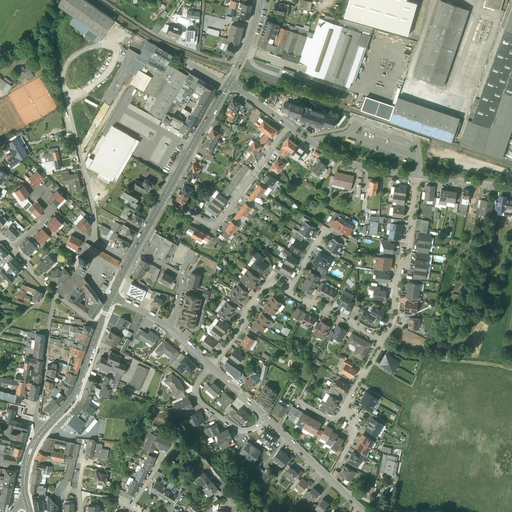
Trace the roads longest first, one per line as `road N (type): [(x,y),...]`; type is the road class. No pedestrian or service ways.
road 1 (residential): [(128,261),(92,240),(62,79),(76,54),(119,44)]
road 2 (residential): [(163,198),(213,226),(288,126)]
road 3 (residential): [(418,175),(393,319),(382,340)]
road 4 (residential): [(46,429),(35,422),(56,294)]
road 5 (residential): [(382,340),(340,414),(355,429),(339,461)]
road 6 (residential): [(288,126),(342,161),(418,175)]
road 7 (secondary): [(163,198),(228,82)]
road 8 (residential): [(360,511),(265,419)]
road 9 (residential): [(211,366),(197,384),(198,404),(243,433),(265,419)]
